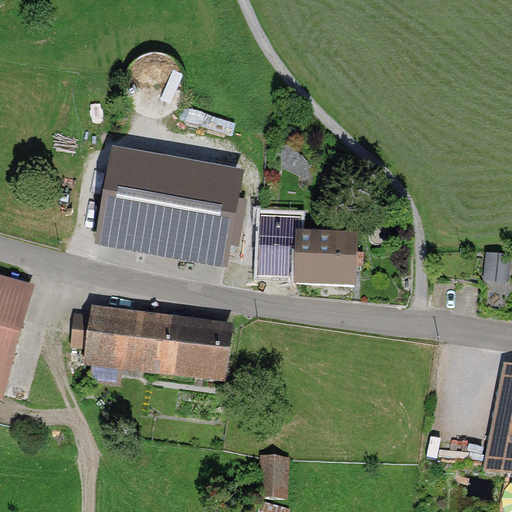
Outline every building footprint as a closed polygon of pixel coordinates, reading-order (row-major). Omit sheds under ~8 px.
[(137,61),(129,68),(123,80),(123,91),(126,101),(132,109),(138,113),(147,116),(158,116),(168,113),(176,106),(182,95),(183,84),(180,74),(176,67),(167,61),(158,57),(147,57),(137,61)] [(219,263),(234,178),(155,164),(140,249),(219,263)] [(287,290),(345,289),(345,236),(286,237),(287,290)] [(511,256),(488,254),(485,280),(508,282),(511,256)] [(0,385),(27,293),(0,285),(0,385)] [(229,329),(82,311),(74,368),(222,387),(229,329)] [(511,479),(511,371),(499,368),(475,471),(511,479)] [(290,462),(262,459),(258,500),(287,502),(290,462)]
